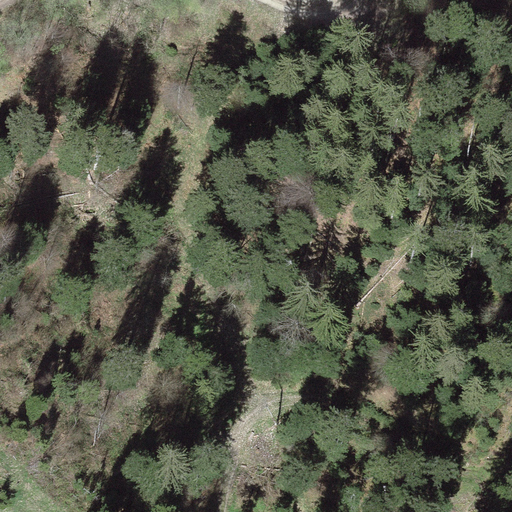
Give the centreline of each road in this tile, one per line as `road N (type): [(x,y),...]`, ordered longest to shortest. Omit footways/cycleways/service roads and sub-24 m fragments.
road 1 (track): [(222,511),(242,438),(269,409),(293,400),(339,407),(444,471),(486,472),(511,460)]
road 2 (track): [(182,511),(211,440),(229,427),(250,426)]
